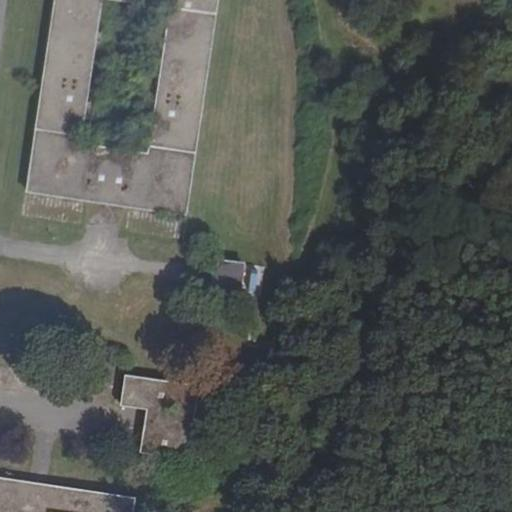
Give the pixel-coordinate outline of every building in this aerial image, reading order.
[(121,203),(120,209),(190,219),(218,22),(221,0),(59,0),(30,196),(99,206),(101,200),(121,203)] [(99,206),(120,209),(121,203),(101,200),(99,206)] [(246,266),(220,262),(216,289),(242,291),(246,266)] [(159,435),(149,433),(147,452),(190,460),(201,389),(130,379),(126,405),(151,411),(161,412),(159,435)] [(151,411),(149,433),(159,435),(161,412),(151,411)] [(31,491),(32,486),(0,482),(0,511),(136,511),(138,501),(50,489),(49,494),(31,491)]
